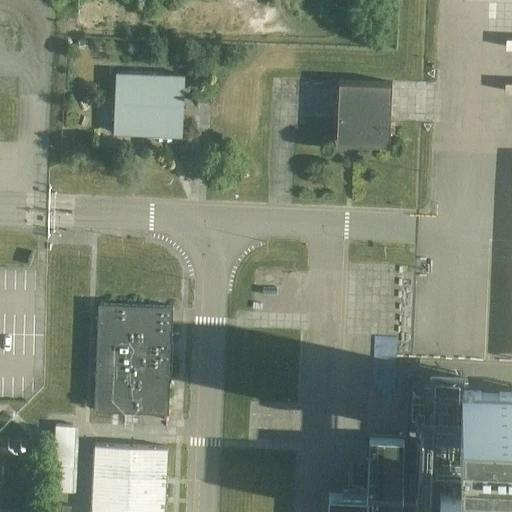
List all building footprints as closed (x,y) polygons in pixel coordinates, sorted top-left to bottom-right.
[(114,131),(182,134),(185,74),(117,71),(114,131)] [(393,82),(340,80),(338,140),(390,142),(393,82)] [(95,408),(169,411),(174,306),(100,303),(95,408)] [(461,443),(511,445),(511,393),(464,391),(461,443)] [(79,424),(55,424),(53,489),(77,490),(79,424)] [(402,511),(405,439),(370,437),(368,493),(330,491),(329,511),(402,511)] [(92,511),(164,511),(168,447),(96,443),(92,511)] [(439,511),(511,511),(511,482),(493,481),(492,493),(441,490),(439,511)]
